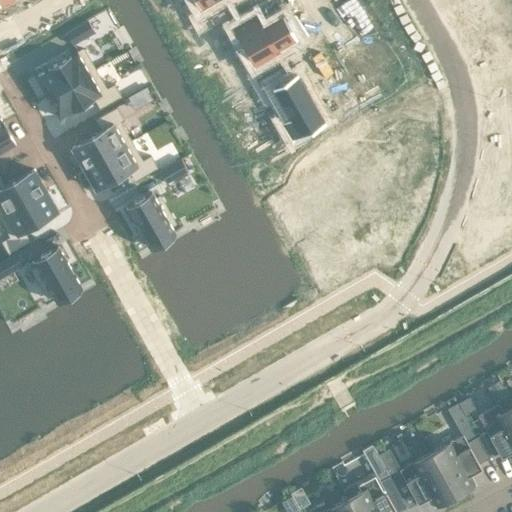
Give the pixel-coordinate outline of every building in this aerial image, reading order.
[(204,0),(206,2),(213,15),(231,5),(228,0),(204,0)] [(254,13),(232,25),(239,37),(254,62),(297,38),(282,13),(260,25),(254,13)] [(87,20),(65,32),(72,44),(94,31),(87,20)] [(48,68),(34,75),(46,96),(94,69),(82,48),(69,56),(69,55),(48,67),(48,68)] [(280,65),(258,78),(265,90),(273,86),(291,116),(281,122),(292,139),(302,134),(326,119),(297,72),(287,78),(280,65)] [(94,69),(46,96),(58,117),(93,98),(99,108),(120,96),(113,83),(105,88),(94,69)] [(100,130),(71,147),(83,168),(131,140),(119,121),(123,119),(116,107),(94,119),(100,130)] [(2,122),(0,122),(0,150),(14,143),(2,122)] [(131,140),(83,168),(95,188),(129,169),(135,180),(157,167),(150,155),(142,160),(131,140)] [(180,158),(158,170),(165,182),(187,170),(180,158)] [(0,178),(0,215),(45,189),(33,168),(4,185),(0,178)] [(45,189),(0,215),(0,221),(8,236),(0,241),(7,253),(29,240),(23,230),(57,210),(45,189)] [(151,192),(125,206),(133,220),(133,221),(139,232),(140,231),(148,246),(174,231),(170,224),(174,222),(159,195),(155,198),(153,195),(151,192)] [(35,266),(31,269),(47,296),(51,293),(54,300),(80,285),(72,270),(66,259),(65,259),(57,245),(32,260),(35,266)] [(16,252),(0,261),(0,277),(23,264),(16,252)] [(511,406),(502,412),(498,403),(477,414),(486,430),(498,452),(500,456),(511,449),(511,406)] [(486,430),(476,436),(488,457),(498,452),(486,430)] [(462,434),(430,451),(454,494),(454,493),(473,483),(468,474),(481,467),(478,463),(466,441),(462,434)] [(476,436),(466,441),(478,463),(488,457),(476,436)] [(388,449),(378,454),(407,507),(417,502),(399,469),(388,449)] [(454,494),(430,451),(399,469),(417,502),(429,495),(434,504),(453,494),(454,494)] [(396,511),(379,480),(347,497),(354,511),(396,511)] [(354,511),(347,497),(320,511),(354,511)]
